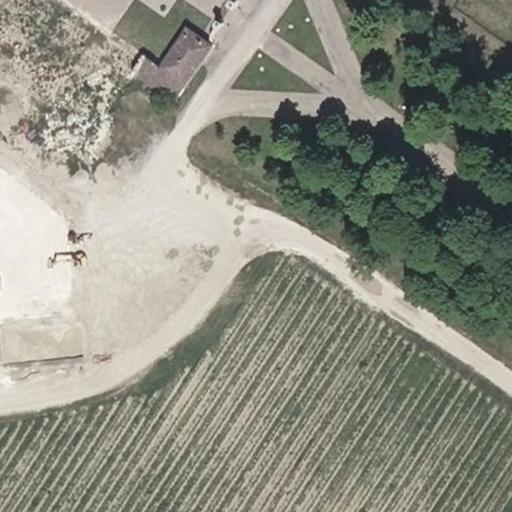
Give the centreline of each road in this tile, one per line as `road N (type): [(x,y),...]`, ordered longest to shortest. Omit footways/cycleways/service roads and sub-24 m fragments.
road 1 (unknown): [(511,386),(132,170)]
road 2 (unknown): [(511,191),(270,22)]
road 3 (unknown): [(132,170),(270,22)]
road 4 (unknown): [(0,303),(31,290),(132,170)]
